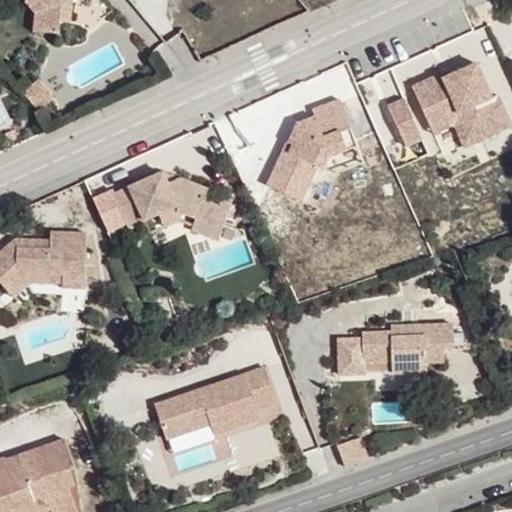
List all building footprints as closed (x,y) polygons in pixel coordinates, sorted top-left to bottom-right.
[(53,34),(55,23),(39,21),(39,10),(30,0),(17,0),(17,1),(30,16),(28,32),(53,34)] [(30,0),(39,10),(39,21),(55,23),(64,22),(65,12),(66,1),(67,0),(30,0)] [(405,81),(422,122),(451,109),(460,127),(476,121),(479,127),(502,117),(490,90),(484,91),(470,58),(436,72),(435,69),(420,75),(405,81)] [(403,97),(387,105),(406,146),(422,139),(403,97)] [(293,152),(287,148),(284,148),(265,182),(300,202),(319,167),(324,170),(330,159),(361,145),(340,98),(312,111),(315,119),(307,122),(300,125),(292,140),(298,142),(293,152)] [(451,109),(422,122),(424,127),(445,117),(458,142),(504,122),(502,117),(479,127),(476,121),(460,127),(451,109)] [(292,140),(287,148),(293,152),(298,142),(292,140)] [(164,184),(159,172),(133,184),(107,195),(121,229),(150,216),(166,209),(169,216),(174,217),(187,222),(183,231),(214,241),(226,207),(201,197),(203,189),(176,179),(164,184)] [(176,179),(159,172),(164,184),(176,179)] [(172,223),(174,217),(169,216),(166,209),(150,216),(155,227),(166,222),(172,223)] [(16,248),(0,247),(0,287),(1,289),(21,272),(57,273),(56,282),(57,288),(80,288),(82,232),(45,232),(45,239),(35,239),(25,239),(16,248)] [(10,238),(0,246),(0,247),(16,248),(25,239),(10,238)] [(24,282),(56,282),(57,273),(21,272),(1,289),(8,297),(24,282)] [(383,328),(365,329),(367,364),(385,363),(386,370),(386,377),(423,375),(422,368),(441,365),(440,353),(449,352),(447,318),(384,320),(383,328)] [(260,363),(146,404),(158,440),(203,425),(205,430),(207,435),(254,417),(251,408),(273,400),(260,363)] [(333,441),(340,462),(363,454),(357,433),(333,441)] [(0,497),(1,497),(5,507),(6,511),(28,511),(46,506),(47,511),(68,511),(73,510),(65,485),(70,484),(65,468),(76,464),(65,436),(5,458),(0,454),(0,497)]
